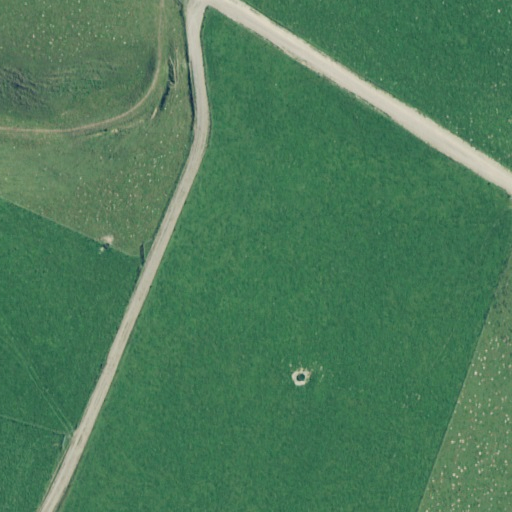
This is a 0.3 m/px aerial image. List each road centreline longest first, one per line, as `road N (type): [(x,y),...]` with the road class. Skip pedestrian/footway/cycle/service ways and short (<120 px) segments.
road 1 (track): [(187,0),(202,104),(162,238),(54,511)]
road 2 (track): [(511,180),(228,0)]
